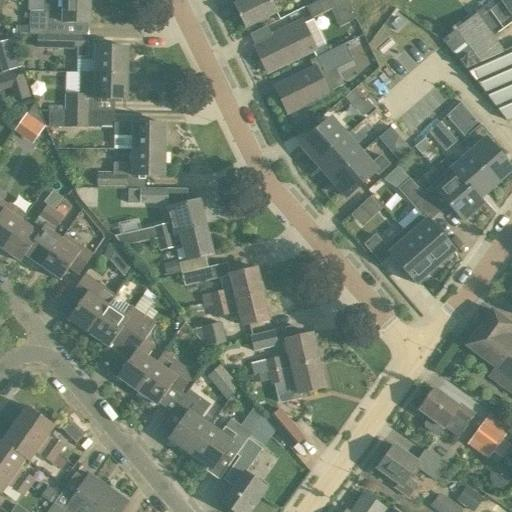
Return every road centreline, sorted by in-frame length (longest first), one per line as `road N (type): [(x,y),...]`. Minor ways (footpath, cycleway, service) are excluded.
road 1 (residential): [(416,354),(256,172),(174,0)]
road 2 (residential): [(45,351),(182,511)]
road 3 (unclassified): [(307,511),(416,354)]
road 4 (unclassified): [(416,354),(511,228)]
